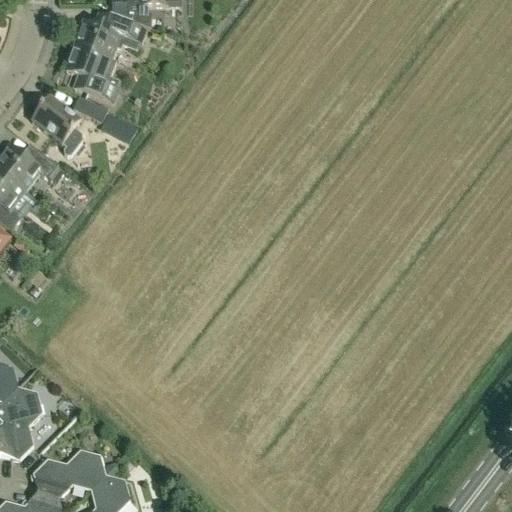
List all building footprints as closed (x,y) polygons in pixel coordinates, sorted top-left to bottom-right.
[(180,0),(126,0),(127,23),(150,32),(151,29),(151,16),(148,16),(148,10),(180,10),(180,0)] [(145,34),(111,21),(98,16),(93,29),(84,26),(74,50),(110,63),(114,53),(121,55),(122,51),(137,56),(145,34)] [(116,66),(110,63),(74,50),(65,75),(78,79),(73,92),(113,107),(121,85),(110,81),(116,66)] [(31,124),(62,148),(66,151),(63,154),(64,158),(67,160),(71,160),(82,145),(81,137),(74,132),(80,124),(49,100),(31,124)] [(101,127),(108,115),(79,100),(73,113),(101,127)] [(10,151),(0,164),(0,175),(24,195),(39,175),(50,184),(59,172),(37,155),(29,166),(10,151)] [(9,214),(24,195),(0,175),(0,226),(11,235),(20,223),(9,214)] [(0,252),(9,241),(0,234),(0,252)] [(0,406),(2,407),(18,392),(12,372),(0,368),(0,406)] [(37,397),(18,392),(2,407),(0,409),(0,459),(18,464),(19,465),(33,450),(28,431),(42,417),(37,397)] [(33,479),(38,497),(58,503),(59,504),(59,503),(73,490),(90,495),(105,479),(100,460),(80,455),(66,469),(47,463),(47,464),(32,478),(33,479)] [(125,485),(105,479),(90,495),(94,511),(122,511),(130,505),(125,485)] [(60,511),(58,503),(38,497),(24,511),(5,506),(0,510),(0,511),(60,511)]
